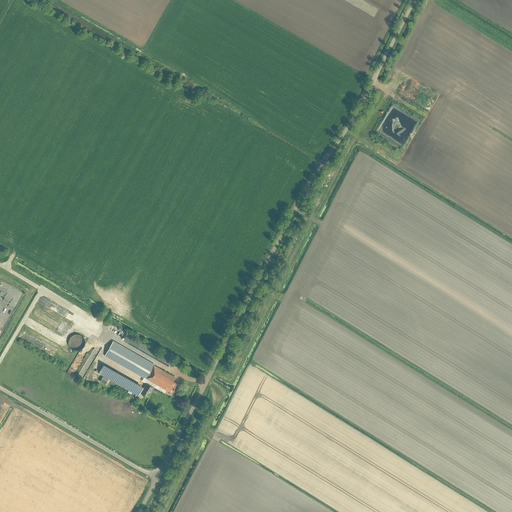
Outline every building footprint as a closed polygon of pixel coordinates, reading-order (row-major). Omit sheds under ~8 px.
[(44,326),(46,320),(38,317),(35,323),(44,326)] [(63,322),(72,326),(74,321),(66,317),(63,322)] [(79,334),(77,333),(76,334),(74,334),(72,335),(71,336),(69,338),(69,340),(69,342),(69,344),(70,346),(71,348),(73,349),(75,350),(77,350),(79,350),(81,349),(83,348),(84,346),(85,344),(85,342),(85,339),(83,337),(81,335),(79,334)] [(123,341),(163,364),(167,357),(127,334),(123,341)] [(173,381),(175,377),(155,365),(125,347),(113,340),(105,355),(117,361),(147,378),(172,392),(177,383),(173,381)] [(146,382),(140,392),(148,397),(154,387),(146,382)]
